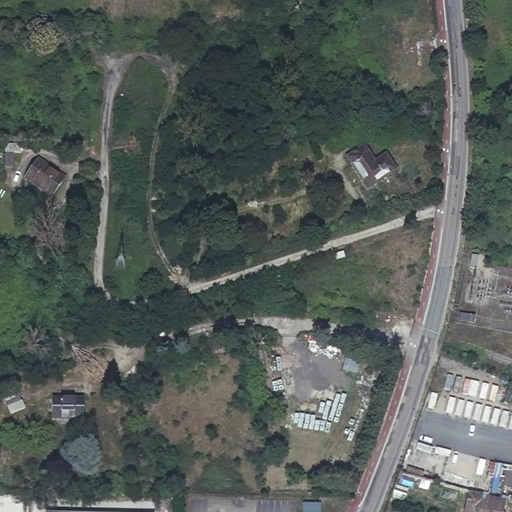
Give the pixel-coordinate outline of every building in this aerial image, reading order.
[(391,52),(403,45),(382,12),(362,25),(368,34),(361,38),(391,86),(407,77),(391,52)] [(18,48),(33,49),(33,40),(19,40),(18,48)] [(31,73),(57,93),(70,74),(43,56),(31,73)] [(365,186),(394,168),(384,152),(370,161),(366,154),(369,153),(363,143),(345,155),(365,186)] [(4,166),(12,167),(12,153),(5,152),(4,166)] [(26,176),(52,196),(65,178),(39,158),(26,176)] [(391,271),(401,274),(401,273),(417,278),(428,246),(411,241),(409,248),(399,245),(391,271)] [(0,259),(14,259),(15,244),(1,244),(0,259)] [(19,281),(46,299),(58,281),(31,263),(19,281)] [(460,314),(458,322),(471,324),(473,317),(460,314)] [(298,382),(330,383),(331,362),(319,361),(311,361),(299,361),(298,382)] [(182,390),(224,391),(225,370),(202,370),(194,370),(182,370),(182,390)] [(10,413),(25,406),(18,392),(3,399),(10,413)] [(52,419),(84,419),(84,398),(72,398),(64,398),(52,398),(52,419)] [(501,511),(505,494),(467,487),(462,511),(464,511),(501,511)]
